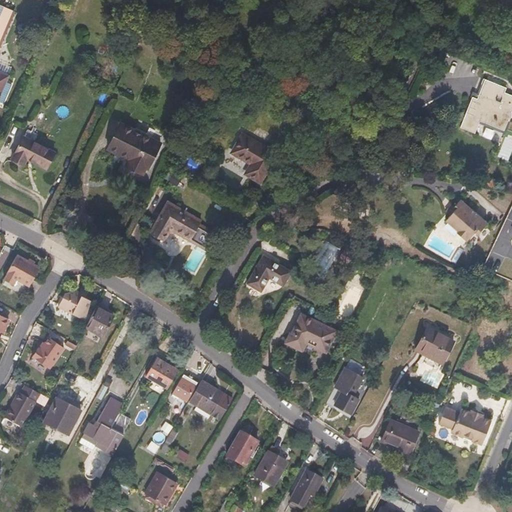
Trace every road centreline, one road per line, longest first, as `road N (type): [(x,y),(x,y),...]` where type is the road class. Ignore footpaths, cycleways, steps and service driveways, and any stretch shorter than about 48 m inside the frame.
road 1 (residential): [(196,338),(268,216),(363,155),(395,111),(444,0)]
road 2 (residential): [(460,511),(387,478),(291,413)]
road 3 (residential): [(65,253),(196,338)]
road 4 (residential): [(254,385),(179,511)]
road 5 (residential): [(65,253),(0,371)]
